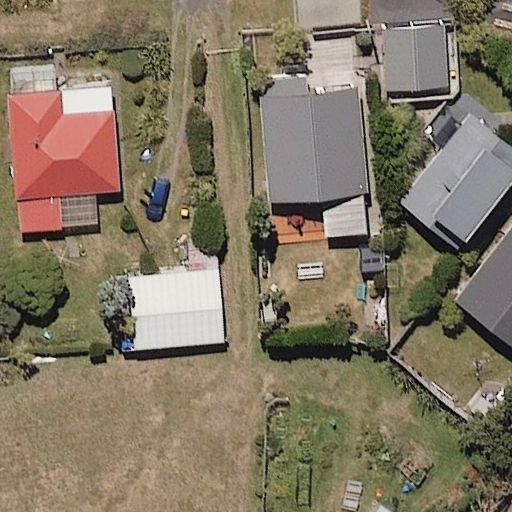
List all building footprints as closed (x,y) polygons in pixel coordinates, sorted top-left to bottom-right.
[(448,87),(447,27),(388,28),(389,89),(448,87)] [(368,234),(365,92),(312,94),(311,75),(269,76),(272,200),(328,199),(329,235),(368,234)] [(122,189),(114,78),(12,85),(23,230),(99,225),(97,191),(122,189)] [(511,135),(465,98),(453,112),(434,136),(447,147),(404,201),(463,248),(511,187),(511,135)] [(511,236),(461,302),(511,341),(511,236)] [(226,342),(221,269),(132,276),(137,348),(226,342)]
